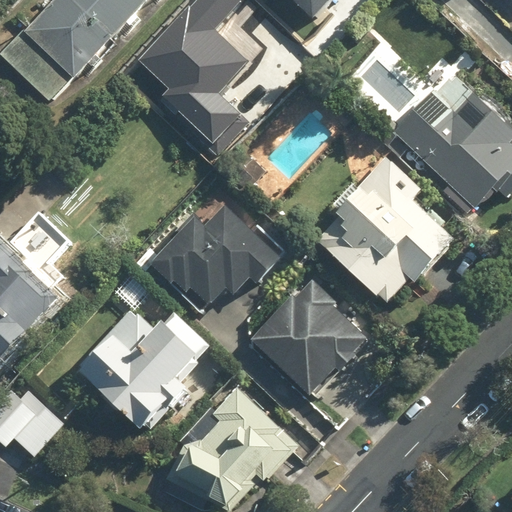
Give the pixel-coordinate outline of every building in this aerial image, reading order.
[(159,0),(62,0),(31,33),(83,81),(159,0)] [(199,0),(139,63),(168,91),(158,102),(217,158),(252,121),(222,92),(249,63),(216,32),(246,0),(199,0)] [(289,0),(313,22),(333,0),(289,0)] [(482,212),(502,192),(511,202),(511,121),(461,70),(401,131),(482,212)] [(351,216),(326,243),(396,307),(420,280),(427,286),(468,242),(422,200),(433,188),(396,155),(386,167),(382,163),(342,208),(351,216)] [(160,265),(180,284),(184,281),(199,296),(205,290),(224,309),(241,291),(245,296),(262,278),(268,284),(292,260),(235,205),(215,225),(207,217),(201,211),(177,236),(183,242),(160,265)] [(0,375),(71,299),(59,288),(69,277),(55,264),(76,242),(47,215),(16,248),(1,234),(0,234),(0,375)] [(350,303),(328,280),(311,298),(307,294),(261,339),(320,399),(349,370),(355,375),(385,345),(347,306),(350,303)] [(218,355),(181,319),(148,353),(128,334),(93,369),(160,433),(199,392),(190,383),(218,355)] [(241,507),(263,474),(272,483),(305,448),(289,433),(292,431),(249,389),(225,414),(219,409),(196,433),(199,437),(167,471),(183,486),(194,475),(224,491),(221,497),(241,507)] [(27,400),(17,390),(0,408),(0,439),(11,450),(20,440),(40,460),(72,425),(35,391),(27,400)]
